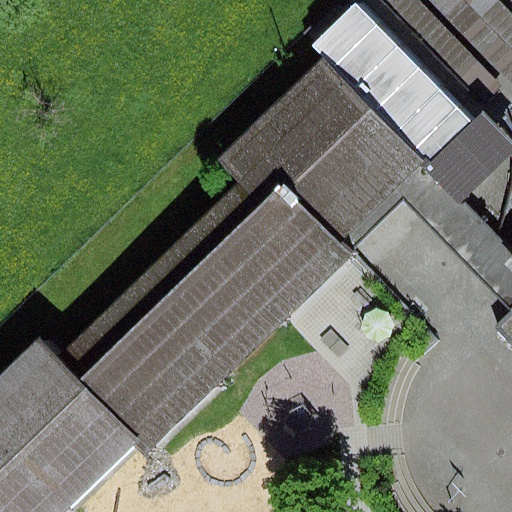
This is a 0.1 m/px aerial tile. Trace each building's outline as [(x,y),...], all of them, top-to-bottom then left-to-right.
[(422,0),(387,0),(486,101),(504,83),(422,0)] [(511,10),(502,0),(432,0),(511,81),(511,10)] [(439,165),(339,56),(228,159),(252,186),(71,353),(155,439),(163,448),(374,254),(359,238),(407,195),(434,169),(439,165)] [(511,251),(434,169),(407,195),(511,305),(511,251)] [(59,341),(0,398),(0,511),(80,511),(155,439),(71,353),(59,341)]
